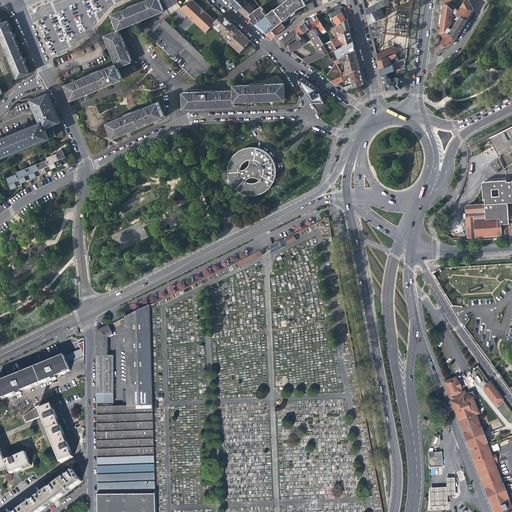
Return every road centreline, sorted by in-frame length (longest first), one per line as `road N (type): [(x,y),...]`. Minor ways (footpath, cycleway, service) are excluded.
road 1 (primary): [(348,205),(393,467),(390,511)]
road 2 (secondary): [(315,198),(87,312)]
road 3 (tertiary): [(486,511),(415,327)]
road 4 (primary): [(408,431),(386,312),(401,238)]
road 5 (residential): [(411,243),(455,324),(511,401)]
road 6 (residential): [(87,312),(91,484)]
road 7 (residential): [(87,168),(79,234),(87,312)]
road 8 (residential): [(306,119),(271,114),(176,123)]
road 9 (residential): [(374,117),(268,47)]
